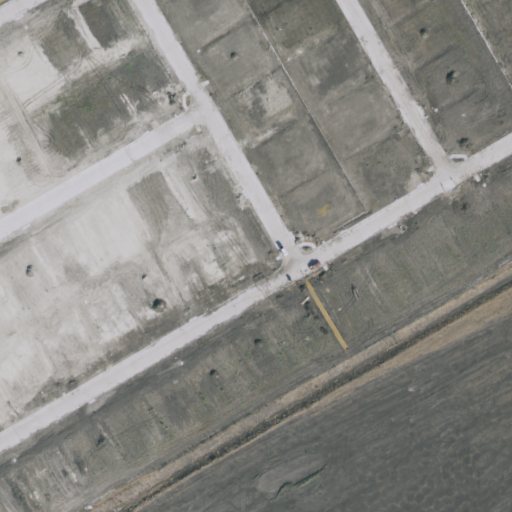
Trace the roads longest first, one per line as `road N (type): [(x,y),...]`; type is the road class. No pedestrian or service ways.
road 1 (residential): [(0,443),(511,138)]
road 2 (residential): [(24,0),(453,172)]
road 3 (residential): [(306,260),(152,0)]
road 4 (residential): [(0,228),(213,104)]
